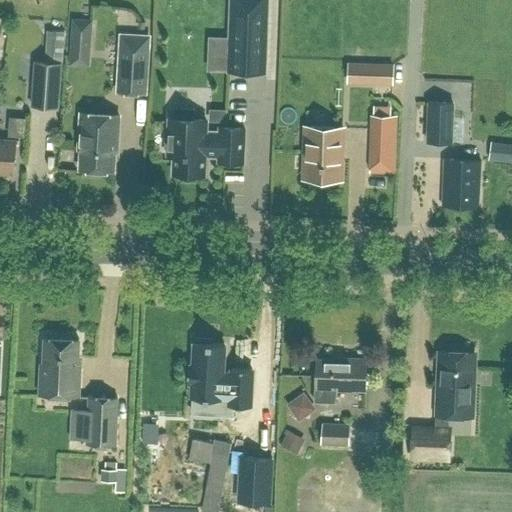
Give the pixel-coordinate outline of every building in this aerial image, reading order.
[(264,72),(266,0),(231,0),(229,71),(264,72)] [(78,18),(78,61),(96,61),(96,18),(78,18)] [(121,35),(118,91),(145,92),(148,36),(121,35)] [(34,61),(33,83),(32,105),(58,106),(60,85),(61,63),(34,61)] [(392,81),(392,65),(379,65),(348,63),(348,80),(378,81),(392,81)] [(430,101),(428,141),(452,142),(454,102),(430,101)] [(175,118),(169,118),(169,133),(166,133),(166,147),(168,147),(168,154),(174,154),(173,173),(204,174),(205,155),(218,156),(218,161),(243,162),(244,128),(219,127),(219,131),(205,131),(206,119),(192,119),(192,109),(175,108),(175,118)] [(115,142),(117,142),(119,115),(81,113),(79,148),(81,148),(80,169),(113,171),(115,142)] [(304,178),(340,179),(342,127),(306,126),(304,178)] [(0,172),(15,173),(17,141),(0,139),(0,172)] [(511,144),(490,142),(488,159),(511,162),(511,144)] [(442,205),(479,207),(481,161),(444,159),(442,205)] [(40,363),(39,395),(79,397),(80,365),(77,365),(79,339),(44,337),(43,363),(40,363)] [(231,368),(231,374),(222,373),(224,343),(211,342),(211,338),(196,338),(196,341),(194,341),(193,365),(188,364),(188,382),(192,382),(191,397),(221,399),(221,397),(230,397),(229,405),(250,406),(252,369),(231,368)] [(449,415),(471,416),(474,352),(440,350),(437,428),(412,427),(411,456),(449,457),(450,429),(448,429),(449,415)] [(315,389),(365,391),(366,358),(342,358),(342,359),(316,358),(315,389)] [(117,397),(89,396),(87,444),(115,445),(117,397)] [(321,423),(320,444),(349,445),(349,424),(321,423)] [(191,430),(188,455),(211,458),(206,499),(222,501),(229,444),(214,442),(215,433),(191,430)] [(177,454),(186,455),(188,436),(180,435),(177,454)] [(269,503),(272,458),(244,456),(241,502),(269,503)] [(408,469),(408,459),(400,459),(400,469),(408,469)] [(352,469),(330,468),(329,485),(351,486),(352,469)]
